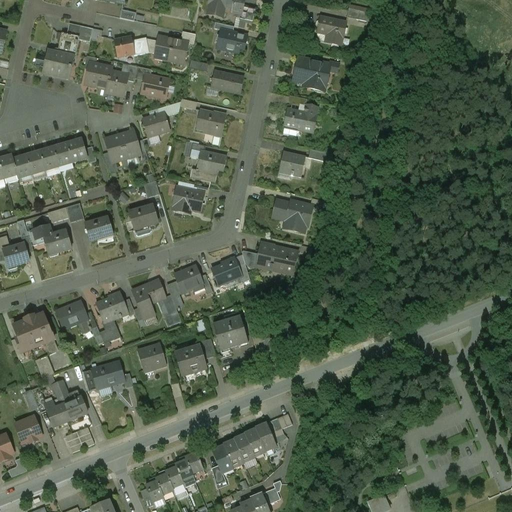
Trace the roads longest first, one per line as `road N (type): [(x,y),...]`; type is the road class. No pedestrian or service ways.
road 1 (residential): [(0,305),(230,233),(275,0)]
road 2 (tertiary): [(511,297),(115,453)]
road 3 (residential): [(5,128),(70,111),(66,96),(15,84)]
road 4 (tertiary): [(115,453),(0,500)]
